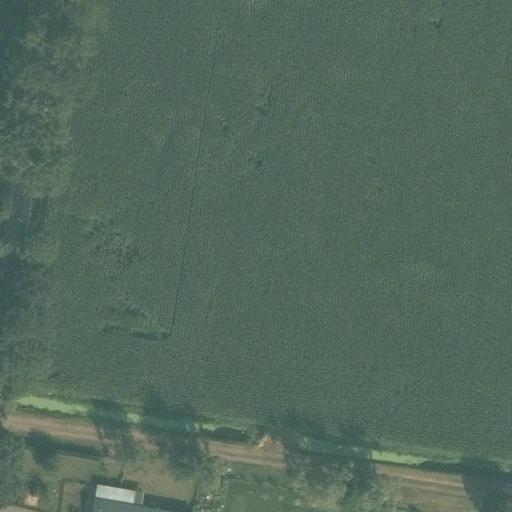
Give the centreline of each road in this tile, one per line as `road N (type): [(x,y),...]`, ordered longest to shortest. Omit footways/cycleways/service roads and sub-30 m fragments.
road 1 (track): [(511,503),(0,420)]
road 2 (unclassified): [(0,325),(51,0)]
